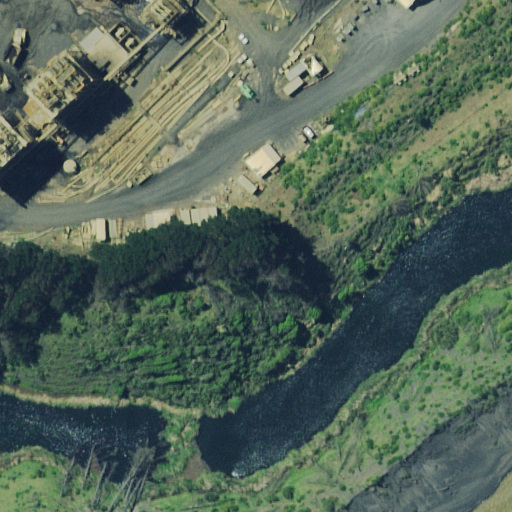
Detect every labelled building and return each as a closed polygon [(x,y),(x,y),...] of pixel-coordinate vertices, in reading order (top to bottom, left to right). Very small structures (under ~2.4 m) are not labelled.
[(191,11),(180,0),(160,0),(158,2),(166,9),(162,12),(175,26),(191,11)] [(375,0),(364,12),(347,30),(353,35),(386,0),(375,0)] [(375,0),(361,0),(357,5),(364,12),(375,0)] [(43,9),(36,3),(28,11),(35,18),(43,9)] [(364,12),(357,5),(355,3),(338,21),(347,30),(364,12)] [(0,126),(0,184),(3,188),(148,45),(124,21),(91,53),(94,55),(90,59),(96,64),(75,84),(60,69),(36,93),(49,106),(30,125),(16,111),(0,126)] [(327,68),(317,54),(306,61),(317,76),(327,68)] [(0,66),(0,81),(5,85),(12,77),(0,66)] [(304,80),(299,74),(283,87),(289,93),(304,80)] [(307,149),(314,143),(311,138),(324,128),(314,116),(294,133),(307,149)] [(289,150),(273,163),(279,171),(295,158),(289,150)] [(267,165),(258,175),(267,184),(277,174),(267,165)] [(246,172),(239,180),(256,195),(263,187),(246,172)] [(220,208),(185,209),(186,229),(221,229),(220,208)] [(178,231),(176,211),(150,214),(152,234),(178,231)]
